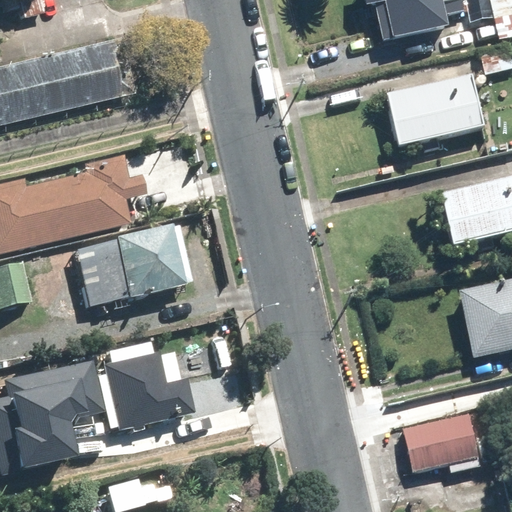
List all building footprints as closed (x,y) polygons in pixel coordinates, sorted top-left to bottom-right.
[(363,0),(365,9),(375,8),(381,45),(451,33),(449,19),(465,16),(462,0),(363,0)] [(511,0),(487,0),(494,23),(511,17),(511,0)] [(0,128),(131,99),(118,42),(0,68),(0,128)] [(472,77),(387,96),(400,151),(485,131),(472,77)] [(0,183),(0,257),(128,225),(123,204),(141,199),(136,180),(124,183),(117,154),(76,165),(79,176),(22,190),(20,179),(0,183)] [(511,234),(511,178),(441,195),(453,248),(511,234)] [(175,230),(71,253),(84,310),(187,287),(175,230)] [(18,267),(0,271),(0,313),(27,307),(18,267)] [(511,281),(458,294),(474,361),(511,351),(511,281)] [(158,357),(95,370),(110,439),(191,421),(183,382),(164,386),(158,357)] [(0,474),(68,460),(60,423),(67,415),(97,408),(86,358),(0,376),(0,474)] [(479,418),(468,420),(467,415),(405,430),(415,475),(448,468),(449,476),(459,474),(461,482),(486,476),(484,464),(497,461),(492,441),(474,445),(471,433),(482,430),(479,418)]
